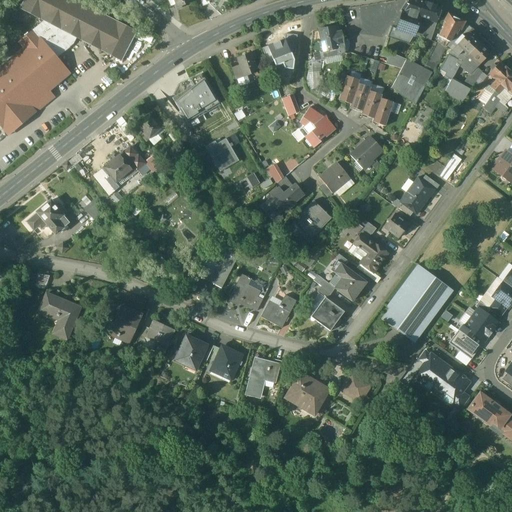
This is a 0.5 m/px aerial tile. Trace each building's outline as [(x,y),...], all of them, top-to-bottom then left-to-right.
[(135,32),(73,0),(25,0),(21,8),(45,21),(77,38),(121,60),(135,32)] [(173,0),(176,4),(174,5),(176,10),(181,8),(181,6),(192,2),(191,0),(173,0)] [(429,1),(428,3),(417,0),(409,0),(407,4),(409,5),(405,12),(403,11),(397,29),(396,30),(408,35),(408,33),(414,35),(431,40),(442,8),(433,5),(433,3),(429,1)] [(467,23),(448,14),(444,22),(445,22),(442,27),(443,28),(439,36),(450,42),(467,23)] [(77,38),(45,21),(28,34),(34,41),(39,37),(57,58),(73,45),(77,38)] [(335,27),(313,32),(311,61),(341,54),(339,44),(342,44),(340,33),(337,33),(335,27)] [(393,28),(390,36),(409,42),(414,35),(408,33),(408,35),(396,30),(397,29),(393,28)] [(483,39),(473,29),(464,38),(462,35),(453,43),(456,45),(452,50),(449,56),(441,70),(447,73),(445,76),(449,78),(452,80),(453,78),(459,66),(463,61),(463,60),(468,55),(483,39)] [(28,34),(19,43),(20,44),(22,46),(24,49),(34,41),(28,34)] [(284,40),(289,55),(290,54),(296,53),(295,50),(298,35),(285,34),(284,40)] [(24,49),(0,69),(0,126),(3,130),(3,129),(5,132),(12,125),(11,123),(29,108),(35,114),(54,97),(49,91),(70,73),(57,58),(39,37),(34,41),(24,49)] [(494,49),(483,39),(468,55),(473,59),(471,61),(477,67),(494,49)] [(284,40),(267,46),(272,61),(289,55),(284,40)] [(437,43),(427,66),(437,69),(446,46),(437,43)] [(272,61),(267,46),(262,48),(267,62),(272,61)] [(251,53),(237,58),(239,66),(243,77),(258,72),(251,53)] [(392,53),(388,63),(403,69),(406,59),(392,53)] [(289,55),(272,61),(274,67),(282,65),(283,69),(292,70),(293,61),(290,54),(289,55)] [(473,59),(468,55),(463,60),(463,61),(459,66),(473,73),(477,67),(471,61),(473,59)] [(374,60),(371,71),(384,75),(388,64),(374,60)] [(432,73),(407,61),(393,89),(416,105),(432,73)] [(509,72),(498,62),(494,67),(492,65),(489,69),(490,71),(487,75),(495,82),(490,88),(493,91),(509,72)] [(239,66),(233,68),(237,80),(243,77),(239,66)] [(477,67),(473,73),(464,84),(472,88),(479,75),(482,72),(477,67)] [(511,74),(509,72),(493,91),(494,91),(498,95),(503,89),(508,93),(506,95),(508,96),(509,95),(510,96),(511,93),(511,74)] [(171,97),(187,124),(220,104),(202,74),(180,84),(171,97)] [(359,80),(347,76),(339,100),(352,104),(358,84),(359,80)] [(452,80),(449,78),(442,91),(445,92),(452,80)] [(464,84),(453,78),(452,80),(445,92),(462,103),(472,88),(464,84)] [(323,88),(324,79),(310,79),(310,88),(323,88)] [(370,88),(358,84),(352,104),(350,108),(362,112),(369,91),(370,88)] [(503,89),(498,95),(494,91),(484,108),(492,114),(496,107),(504,113),(508,108),(505,106),(510,99),(508,96),(506,95),(508,93),(503,89)] [(382,96),(369,91),(362,112),(361,115),(374,119),(381,99),(382,96)] [(293,95),(282,99),(286,110),(298,106),(293,95)] [(394,103),(381,99),(374,119),(373,123),(386,127),(394,103)] [(298,106),(286,110),(288,116),(300,112),(298,106)] [(422,110),(420,113),(417,112),(414,122),(428,127),(434,109),(428,107),(426,112),(422,110)] [(9,136),(35,114),(29,108),(11,123),(12,125),(5,132),(9,136)] [(325,119),(310,109),(300,123),(306,127),(312,122),(314,123),(317,127),(306,138),(308,140),(306,141),(311,147),(312,145),(314,148),(322,141),(321,140),(326,136),(327,137),(336,129),(329,121),(328,122),(325,119)] [(161,129),(150,116),(138,126),(144,132),(141,135),(146,142),(161,129)] [(388,135),(378,128),(375,133),(385,139),(388,135)] [(182,143),(174,132),(168,136),(176,147),(182,143)] [(234,135),(228,138),(233,147),(239,144),(234,135)] [(371,137),(351,156),(357,162),(363,169),(363,170),(384,150),(371,137)] [(215,142),(205,147),(219,172),(238,161),(226,139),(217,145),(215,142)] [(137,156),(130,148),(123,153),(134,167),(137,170),(145,164),(138,156),(137,156)] [(511,155),(506,152),(493,169),(501,176),(500,177),(501,180),(503,182),(506,181),(507,180),(511,183),(511,181),(511,155)] [(123,153),(103,169),(115,183),(134,167),(123,153)] [(349,177),(337,162),(319,176),(323,181),(331,191),(349,177)] [(357,162),(353,165),(360,173),(363,169),(357,162)] [(93,177),(109,196),(119,188),(115,183),(103,169),(93,177)] [(255,174),(248,178),(254,187),(260,183),(255,174)] [(294,187),(285,177),(275,185),(281,188),(285,193),(294,187)] [(419,178),(400,202),(403,203),(414,212),(417,214),(435,190),(419,178)] [(331,191),(323,181),(318,185),(326,196),(331,191)] [(285,193),(281,188),(273,194),(276,197),(284,207),(283,208),(285,209),(294,202),(293,201),(303,195),(295,186),(294,187),(285,193)] [(276,197),(268,203),(267,202),(262,206),(275,223),(283,217),(278,211),(283,208),(284,207),(276,197)] [(99,205),(94,199),(84,209),(93,219),(100,212),(96,208),(99,205)] [(37,213),(27,222),(33,230),(38,226),(41,229),(47,225),(55,235),(69,223),(62,216),(65,213),(60,208),(61,207),(58,204),(55,206),(50,201),(37,212),(37,213)] [(314,201),(294,220),(310,236),(330,217),(314,201)] [(414,212),(403,203),(399,208),(410,216),(414,212)] [(407,225),(394,215),(385,228),(398,237),(407,225)] [(361,227),(351,219),(346,225),(357,233),(361,227)] [(376,229),(365,221),(361,226),(372,234),(376,229)] [(386,252),(360,233),(353,243),(366,252),(360,260),(358,262),(371,272),(386,252)] [(67,248),(62,242),(56,247),(61,253),(67,248)] [(366,252),(353,243),(348,251),(360,260),(366,252)] [(218,267),(216,265),(212,272),(202,267),(197,277),(204,281),(199,290),(214,299),(219,289),(220,289),(237,257),(214,244),(209,254),(221,261),(218,267)] [(346,260),(337,252),(333,258),(336,261),(336,260),(343,265),(346,260)] [(343,265),(336,260),(336,261),(329,269),(343,279),(335,290),(350,300),(361,284),(354,279),(356,275),(343,265)] [(451,291),(416,265),(386,307),(389,309),(381,320),(413,343),(451,291)] [(14,279),(7,269),(3,272),(9,282),(14,279)] [(9,282),(3,272),(0,273),(0,277),(4,285),(9,282)] [(47,288),(50,276),(39,273),(36,286),(47,288)] [(38,276),(25,274),(24,286),(36,287),(38,276)] [(325,280),(317,274),(312,279),(321,286),(325,280)] [(197,277),(193,275),(188,285),(199,291),(199,290),(204,281),(197,277)] [(242,277),(228,304),(233,307),(235,304),(249,311),(250,309),(256,298),(258,295),(246,289),(250,281),(242,277)] [(334,287),(325,280),(321,286),(330,293),(334,287)] [(511,288),(504,283),(503,282),(492,296),(508,308),(509,308),(511,303),(511,288)] [(330,293),(321,286),(316,293),(323,298),(325,299),(330,293)] [(285,296),(280,288),(273,299),(281,304),(285,296)] [(80,308),(46,294),(39,309),(63,319),(56,335),(67,340),(80,308)] [(279,308),(269,302),(261,317),(281,329),(296,302),(285,296),(281,304),(279,308)] [(262,301),(256,298),(250,309),(256,312),(262,301)] [(325,299),(323,298),(309,316),(328,330),(331,325),(334,327),(339,319),(337,318),(341,311),(325,299)] [(508,308),(495,299),(488,308),(490,310),(501,317),(508,308)] [(488,308),(479,301),(475,307),(478,309),(478,308),(487,315),(490,310),(488,308)] [(138,316),(120,307),(115,318),(116,319),(113,325),(110,324),(106,332),(116,336),(118,338),(118,337),(130,342),(134,332),(132,331),(138,316)] [(487,315),(478,308),(478,309),(471,318),(491,333),(498,323),(487,315)] [(491,333),(471,318),(464,327),(473,334),(484,342),(491,333)] [(174,330),(153,321),(149,329),(141,346),(162,355),(174,330)] [(473,334),(464,327),(458,323),(455,328),(458,330),(469,338),(473,334)] [(140,334),(136,343),(141,346),(149,329),(144,327),(140,334)] [(469,338),(458,330),(449,343),(471,360),(480,347),(469,338)] [(140,334),(134,332),(130,342),(135,345),(136,343),(140,334)] [(208,347),(186,336),(174,360),(186,366),(187,363),(197,368),(208,347)] [(219,350),(213,347),(206,362),(213,365),(219,350)] [(242,356),(221,347),(219,350),(213,365),(210,372),(231,381),(242,356)] [(418,361),(423,365),(430,355),(425,351),(418,361)] [(434,386),(448,367),(431,355),(430,355),(423,365),(414,377),(424,385),(428,381),(434,386)] [(273,365),(255,360),(246,393),(258,397),(263,377),(274,380),(275,375),(278,366),(273,365)] [(285,364),(274,361),(273,365),(278,366),(275,375),(282,377),(285,364)] [(469,382),(448,367),(434,386),(431,390),(440,397),(444,393),(455,401),(462,392),(469,382)] [(318,383),(300,373),(286,398),(315,415),(330,391),(324,387),(324,386),(318,382),(318,383)] [(511,376),(507,373),(502,380),(511,387),(511,376)] [(371,386),(352,374),(342,391),(361,403),(371,386)] [(469,398),(462,392),(455,401),(451,406),(459,411),(469,398)] [(508,415),(480,395),(472,405),(471,404),(470,406),(471,407),(469,409),(489,424),(491,420),(499,427),(501,424),(505,419),(508,415)] [(511,423),(505,419),(501,424),(507,428),(511,423)] [(501,424),(499,427),(491,420),(489,424),(503,434),(507,428),(501,424)] [(511,422),(511,423),(507,428),(503,434),(511,440),(511,422)]
